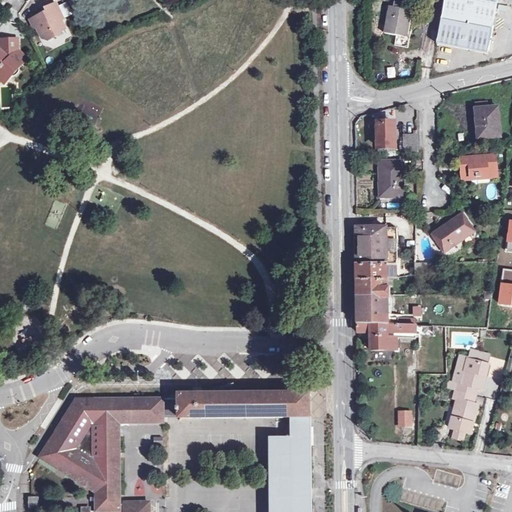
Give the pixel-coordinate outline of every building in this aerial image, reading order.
[(450,0),(442,49),(491,57),(501,0),(450,0)] [(59,18),(54,3),(42,7),(43,12),(27,18),(30,28),(35,27),(39,37),(45,39),(53,36),(52,32),(61,28),(57,20),(59,18)] [(420,54),(427,17),(391,11),(385,48),(420,54)] [(0,75),(0,76),(7,75),(24,58),(15,48),(15,38),(0,37),(0,75)] [(498,107),(475,109),(478,139),(500,136),(498,107)] [(378,152),(396,152),(396,124),(378,124),(378,152)] [(405,152),(418,152),(418,136),(405,137),(405,152)] [(496,155),(460,158),(462,178),(488,176),(489,179),(498,178),(496,155)] [(402,163),(379,163),(380,198),(402,198),(402,163)] [(488,187),(488,198),(498,198),(498,187),(488,187)] [(475,230),(464,213),(431,235),(444,253),(453,247),(452,245),(475,230)] [(387,267),(398,266),(398,228),(384,228),(384,227),(357,227),(357,238),(357,273),(357,281),(388,281),(387,267)] [(398,279),(398,266),(387,267),(388,281),(398,279)] [(357,281),(357,296),(391,296),(391,289),(388,289),(388,281),(357,281)] [(391,300),(391,296),(357,296),(358,312),(358,322),(399,325),(398,319),(388,319),(388,299),(391,300)] [(412,306),(412,317),(421,317),(421,306),(412,306)] [(399,325),(358,322),(358,333),(371,333),(371,351),(388,351),(388,337),(416,337),(416,335),(432,336),(432,327),(399,325)] [(430,367),(441,367),(441,364),(446,364),(446,348),(419,348),(419,364),(431,364),(430,367)] [(468,357),(468,359),(488,365),(490,356),(470,351),(468,357)] [(468,357),(461,354),(453,382),(458,383),(461,383),(468,359),(468,357)] [(449,427),(455,429),(464,431),(470,433),(478,405),(473,403),(474,397),(477,388),(483,389),(489,365),(488,365),(468,359),(461,383),(458,383),(453,399),(457,400),(449,427)] [(289,394),(290,418),(293,418),(309,418),(311,418),(310,393),(289,394)] [(237,419),(255,419),(254,394),(236,395),(237,419)] [(289,394),(254,394),(255,419),(290,418),(289,394)] [(164,419),(203,419),(202,395),(179,395),(179,399),(76,400),(43,453),(61,463),(58,468),(66,473),(69,468),(86,479),(83,484),(94,490),(95,488),(97,489),(97,498),(98,502),(97,511),(91,511),(91,509),(83,509),(83,511),(150,511),(150,503),(126,504),(127,506),(121,506),(121,425),(164,424),(164,419)] [(236,395),(202,395),(203,419),(237,419),(236,395)] [(410,412),(399,412),(399,426),(410,426),(410,412)] [(277,438),(278,480),(302,480),(302,511),(311,511),(311,446),(311,437),(309,437),(309,418),(293,418),(294,438),(277,438)] [(462,439),(464,431),(455,429),(453,437),(462,439)] [(40,458),(58,468),(61,463),(43,453),(40,458)] [(69,468),(66,473),(83,484),(86,479),(69,468)] [(278,511),(302,511),(302,480),(278,480),(278,511)] [(39,499),(31,500),(28,500),(29,510),(31,510),(40,509),(39,499)]
